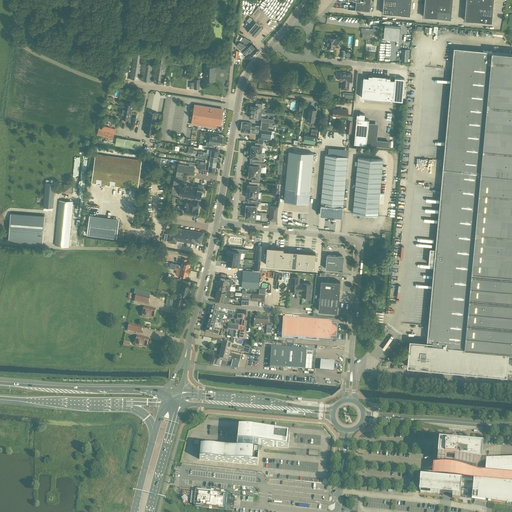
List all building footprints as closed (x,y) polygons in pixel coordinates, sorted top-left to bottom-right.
[(347,8),(355,9),(367,10),(369,10),(370,0),(347,0),(348,0),(348,1),(348,0),(352,0),(353,0),(356,1),(355,8),(347,8)] [(383,0),(382,13),(392,14),(392,13),(400,14),(410,15),(411,0),(383,0)] [(424,0),(423,16),(433,17),(441,18),(451,19),(452,0),(424,0)] [(465,0),(464,20),(474,21),(482,21),(482,22),(492,22),(493,0),(465,0)] [(255,19),(262,10),(258,7),(251,15),(255,19)] [(249,23),(245,28),(255,37),(263,27),(255,20),(253,19),(250,16),(247,20),(249,23)] [(384,25),(383,38),(399,39),(400,26),(384,25)] [(366,43),(372,43),(373,35),(378,35),(379,27),(373,26),(373,29),(361,29),(361,32),(363,32),(362,39),(366,39),(366,43)] [(244,37),(242,40),(249,47),(249,46),(255,53),(259,50),(253,43),(252,43),(251,42),(244,37)] [(236,40),(235,41),(236,43),(236,44),(236,45),(237,46),(247,56),(248,58),(251,56),(252,56),(255,53),(249,46),(249,47),(242,40),(241,41),(240,41),(238,39),(237,38),(237,39),(236,40)] [(340,47),(341,39),(335,39),(328,38),(327,48),(334,49),(334,47),(340,47)] [(125,44),(120,77),(126,78),(130,55),(133,55),(135,46),(130,45),(125,44)] [(135,45),(135,46),(133,55),(130,78),(139,80),(144,47),(135,45)] [(141,77),(141,80),(152,82),(157,49),(146,47),(141,77)] [(511,52),(481,50),(454,47),(453,58),(435,249),(434,249),(432,263),(434,263),(426,344),(410,342),(408,364),(419,365),(420,364),(424,364),(424,369),(424,370),(427,369),(429,368),(443,368),(457,371),(460,372),(462,373),(462,369),(511,373),(511,52)] [(153,82),(163,84),(164,80),(168,51),(159,49),(153,82)] [(214,81),(215,67),(205,66),(204,81),(214,81)] [(351,82),(352,73),(346,73),(346,72),(345,72),(344,72),(343,72),(342,72),(342,73),(340,72),(340,81),(342,81),(341,89),(348,90),(349,82),(351,82)] [(363,77),(361,98),(393,100),(402,101),(404,78),(395,77),(394,80),(390,80),(390,77),(368,75),(369,75),(369,78),(368,77),(363,77)] [(130,119),(133,104),(132,104),(132,103),(129,103),(129,104),(124,103),(121,117),(130,119)] [(250,109),(250,111),(261,113),(262,104),(256,103),(255,106),(251,106),(250,107),(250,108),(250,109)] [(223,109),(195,105),(193,120),(192,123),(215,127),(215,124),(220,124),(223,109)] [(309,107),(307,119),(313,120),(313,125),(318,126),(320,114),(315,113),(316,109),(309,107)] [(347,117),(348,110),(339,109),(339,110),(333,109),(332,116),(336,116),(347,117)] [(148,111),(144,131),(154,133),(158,113),(148,111)] [(354,144),(366,145),(369,119),(364,119),(364,114),(359,114),(359,115),(357,114),(354,144)] [(242,121),(241,126),(255,128),(268,130),(269,126),(269,123),(266,122),(262,122),(261,126),(259,125),(251,124),(251,123),(245,122),(242,121)] [(94,134),(110,138),(113,127),(97,123),(94,134)] [(241,126),(241,131),(250,132),(259,133),(259,138),(270,140),(272,130),(268,130),(255,128),(241,126)] [(206,142),(206,145),(214,147),(214,143),(219,144),(220,137),(210,135),(209,142),(206,142)] [(249,151),(262,152),(263,143),(255,142),(255,146),(251,145),(251,148),(250,149),(250,151),(249,151)] [(199,151),(198,153),(207,155),(217,157),(218,150),(211,149),(207,148),(206,152),(204,152),(204,151),(199,151)] [(261,158),(262,152),(249,151),(250,151),(250,153),(250,154),(251,154),(250,157),(254,158),(253,161),(264,162),(264,158),(261,158)] [(304,203),(309,203),(313,153),(289,151),(288,151),(284,201),(304,203)] [(138,189),(141,160),(95,154),(91,182),(138,189)] [(321,204),(320,214),(327,215),(328,215),(333,215),(333,216),(334,216),(342,216),(343,206),(347,156),(325,154),(321,204)] [(358,157),(353,208),(352,213),(363,214),(363,215),(362,215),(365,218),(365,217),(367,216),(367,214),(377,215),(383,160),(358,157)] [(248,171),(260,172),(263,172),(263,163),(253,162),(253,165),(250,165),(249,168),(248,169),(248,171)] [(178,164),(176,171),(183,172),(193,174),(195,167),(178,164)] [(174,176),(171,193),(173,194),(179,195),(179,197),(182,197),(182,196),(186,197),(185,198),(189,198),(189,197),(190,197),(190,198),(193,199),(193,198),(195,199),(194,204),(189,203),(189,202),(178,200),(177,204),(185,205),(185,207),(184,211),(193,213),(193,214),(196,215),(197,214),(198,212),(199,210),(198,210),(201,196),(202,196),(204,195),(204,196),(204,195),(204,193),(205,192),(204,192),(203,191),(202,191),(203,185),(198,185),(197,187),(186,184),(186,181),(185,181),(185,182),(182,181),(183,177),(183,176),(183,172),(176,171),(176,176),(175,176),(174,176)] [(259,181),(260,172),(248,171),(248,173),(248,174),(249,174),(248,177),(252,177),(252,181),(259,181)] [(247,186),(246,191),(258,192),(258,186),(260,186),(260,182),(250,181),(250,185),(248,185),(248,186),(247,186)] [(61,192),(69,192),(69,182),(61,182),(61,192)] [(55,184),(45,183),(43,207),(53,208),(55,184)] [(257,198),(258,192),(246,191),(246,196),(247,196),(247,198),(251,198),(251,202),(258,202),(259,198),(257,198)] [(59,200),(54,245),(69,247),(73,202),(59,200)] [(245,211),(256,212),(257,206),(258,206),(258,202),(251,202),(249,201),(248,205),(246,205),(246,206),(245,206),(245,211)] [(271,205),(270,208),(270,212),(269,220),(276,220),(278,206),(271,205)] [(260,212),(256,212),(245,211),(244,216),(245,216),(245,218),(252,218),(252,219),(255,219),(255,218),(256,219),(256,214),(260,215),(260,212)] [(11,213),(8,242),(42,244),(44,215),(11,213)] [(87,235),(116,239),(119,221),(89,217),(87,235)] [(205,233),(177,228),(176,232),(173,232),(172,232),(170,232),(168,241),(168,242),(175,243),(175,242),(176,242),(177,240),(196,243),(196,241),(200,242),(200,245),(201,245),(203,234),(204,234),(205,233)] [(230,239),(229,239),(228,243),(229,243),(229,244),(241,246),(241,239),(230,237),(230,239)] [(267,246),(266,257),(274,258),(275,246),(267,246)] [(275,246),(274,258),(282,259),(283,249),(283,247),(275,246)] [(227,251),(227,255),(228,255),(228,256),(240,258),(241,252),(243,252),(244,249),(231,247),(231,248),(232,248),(231,250),(229,250),(228,251),(227,251)] [(283,249),(282,259),(290,259),(291,250),(283,249)] [(291,250),(290,259),(298,260),(299,251),(291,250)] [(299,251),(298,260),(307,261),(307,252),(299,251)] [(307,252),(307,261),(315,262),(316,253),(307,252)] [(341,270),(343,256),(327,254),(325,269),(341,270)] [(226,258),(226,262),(227,262),(227,263),(229,263),(229,266),(228,266),(228,267),(241,268),(241,265),(239,264),(240,258),(228,256),(227,258),(226,258)] [(173,263),(172,268),(174,269),(175,266),(177,267),(190,270),(191,267),(190,267),(191,263),(186,262),(187,259),(183,258),(181,265),(176,263),(173,263)] [(177,267),(176,274),(178,274),(178,277),(182,278),(183,275),(187,276),(188,272),(190,273),(190,270),(177,267)] [(243,271),(241,286),(258,288),(260,272),(243,271)] [(310,293),(311,293),(312,288),(311,288),(311,284),(302,283),(302,284),(298,284),(299,277),(291,277),(291,290),(298,291),(298,290),(302,290),(302,296),(310,296),(310,293)] [(340,281),(321,280),(318,311),(337,312),(340,281)] [(177,296),(175,303),(181,305),(183,297),(187,298),(187,297),(188,295),(187,294),(189,285),(182,283),(181,289),(180,288),(178,296),(177,296)] [(245,292),(244,298),(249,298),(249,300),(251,300),(252,300),(264,301),(265,288),(259,288),(259,293),(245,292)] [(224,296),(228,297),(230,298),(231,293),(218,289),(217,292),(216,291),(216,294),(224,296)] [(148,305),(150,298),(136,295),(135,302),(148,305)] [(149,318),(153,319),(156,310),(144,307),(143,313),(146,314),(145,317),(149,318)] [(211,312),(223,315),(224,315),(225,313),(218,311),(219,309),(212,307),(211,312)] [(271,334),(272,324),(267,324),(268,318),(262,317),(262,318),(255,318),(255,321),(254,321),(254,323),(254,327),(258,327),(258,326),(267,327),(266,334),(271,334)] [(331,339),(332,326),(332,323),(283,319),(281,338),(330,342),(331,339)] [(208,321),(207,326),(214,328),(219,329),(220,324),(219,324),(208,321)] [(141,334),(143,327),(129,324),(128,331),(141,334)] [(213,331),(214,328),(207,326),(205,332),(218,335),(219,332),(213,331)] [(142,347),(146,348),(149,339),(137,336),(136,342),(139,344),(138,347),(142,348),(142,347)] [(236,347),(223,343),(222,349),(230,351),(231,349),(242,351),(243,347),(236,346),(236,347)] [(283,368),(295,369),(296,349),(271,347),(270,367),(280,368),(283,368)] [(222,349),(220,354),(240,359),(241,356),(230,354),(230,351),(222,349)] [(306,350),(296,349),(295,369),(305,370),(306,350)] [(334,371),(334,361),(320,360),(320,370),(334,371)] [(259,447),(259,445),(288,448),(289,433),(238,428),(237,445),(235,445),(234,448),(237,448),(237,450),(201,447),(199,460),(257,465),(259,450),(261,450),(262,447),(259,447)] [(445,462),(444,466),(443,466),(442,475),(443,476),(443,479),(422,477),(421,493),(451,495),(460,497),(461,482),(473,483),(471,499),(511,505),(511,458),(486,459),(485,473),(475,471),(475,466),(476,466),(478,450),(438,446),(437,461),(445,462)] [(194,491),(192,504),(194,504),(194,506),(224,509),(225,507),(225,506),(234,507),(235,498),(226,497),(226,493),(205,491),(197,490),(196,490),(195,491),(194,491)]
